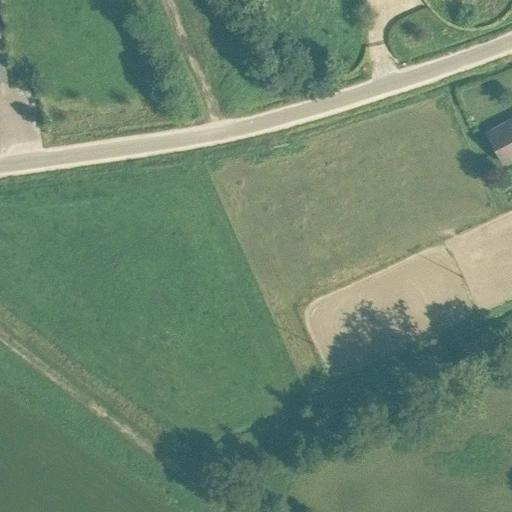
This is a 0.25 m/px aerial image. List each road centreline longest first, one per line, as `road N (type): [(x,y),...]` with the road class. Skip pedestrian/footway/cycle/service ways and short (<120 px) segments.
road 1 (unclassified): [(0,164),(225,131),(511,41)]
road 2 (track): [(241,511),(0,333)]
road 3 (track): [(225,131),(174,0)]
